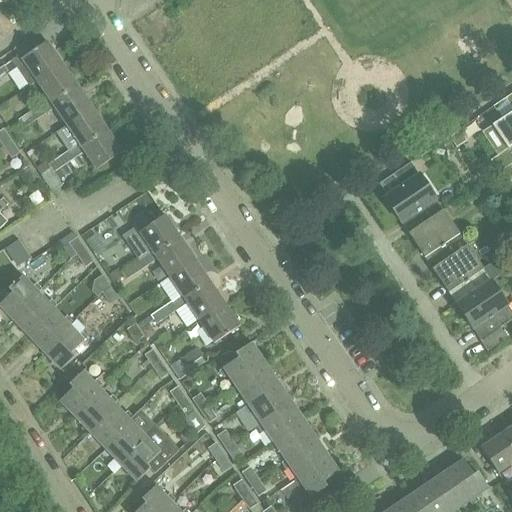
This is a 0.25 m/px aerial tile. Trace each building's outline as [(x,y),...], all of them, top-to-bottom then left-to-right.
[(262,0),(231,0),(244,20),(267,6),(262,0)] [(37,81),(62,64),(47,42),(22,59),(19,56),(12,61),(29,87),(37,81)] [(40,118),(55,107),(52,103),(77,86),(62,64),(37,81),(49,99),(34,110),(40,118)] [(0,68),(0,80),(9,74),(4,66),(0,68)] [(52,103),(55,107),(67,125),(92,108),(77,86),(52,103)] [(69,150),(64,154),(69,162),(77,156),(84,151),(82,147),(107,130),(92,108),(67,125),(57,132),(69,150)] [(24,129),(40,118),(34,110),(18,120),(24,129)] [(500,154),(508,167),(511,163),(511,112),(492,126),(507,149),(500,154)] [(0,131),(0,142),(4,148),(12,142),(4,129),(0,131)] [(82,147),(84,151),(85,152),(97,170),(122,153),(107,130),(82,147)] [(460,131),(450,138),(453,143),(456,148),(466,141),(463,136),(460,131)] [(4,148),(11,159),(20,153),(12,142),(4,148)] [(41,176),(53,194),(63,186),(60,182),(84,165),(77,156),(69,162),(64,154),(48,165),(51,169),(41,176)] [(417,212),(424,223),(443,210),(435,198),(431,201),(416,178),(420,176),(411,163),(379,184),(387,197),(384,199),(385,200),(388,197),(403,219),(400,222),(400,223),(417,212)] [(20,172),(32,190),(40,184),(29,166),(20,172)] [(441,247),(448,258),(467,246),(459,234),(455,236),(440,214),(444,211),(443,210),(424,223),(408,234),(409,235),(412,233),(427,255),(424,257),(424,258),(441,247)] [(139,233),(152,251),(138,260),(135,262),(141,271),(156,260),(154,257),(180,239),(165,216),(146,229),(139,233)] [(139,233),(146,229),(140,221),(134,225),(139,233)] [(69,244),(85,268),(93,262),(77,238),(69,244)] [(170,278),(195,261),(180,239),(154,257),(156,260),(157,260),(170,278)] [(465,283),(472,294),(491,281),(483,269),(479,272),(464,249),(468,247),(467,246),(448,258),(432,270),(436,268),(451,290),(448,293),(448,294),(465,283)] [(181,295),(165,306),(165,307),(170,315),(186,304),(183,301),(210,283),(195,261),(170,278),(181,295)] [(126,280),(141,271),(135,262),(121,272),(123,276),(126,280)] [(114,282),(123,276),(121,272),(119,269),(109,275),(114,282)] [(102,293),(110,287),(102,275),(94,281),(91,291),(97,297),(102,293)] [(0,304),(0,307),(15,322),(28,310),(24,306),(38,293),(42,289),(36,284),(33,287),(22,276),(8,290),(12,293),(0,304)] [(491,281),(472,294),(456,305),(456,306),(465,300),(472,311),(464,317),(472,329),(480,323),(488,335),(480,340),(480,341),(511,320),(511,312),(507,304),(503,307),(488,285),(492,282),(491,281)] [(187,304),(199,322),(225,305),(210,283),(183,301),(186,304),(187,304)] [(102,293),(110,305),(118,299),(110,287),(102,293)] [(15,322),(30,338),(43,326),(40,322),(53,309),(57,306),(52,300),(48,303),(38,293),(24,306),(28,310),(15,322)] [(199,322),(214,344),(239,327),(225,305),(199,322)] [(165,307),(165,306),(151,316),(156,324),(170,315),(165,307)] [(45,354),(58,342),(55,338),(68,325),(69,325),(72,322),(66,316),(63,319),(53,309),(40,322),(43,326),(30,338),(45,354)] [(127,330),(135,342),(144,337),(139,330),(135,324),(127,330)] [(139,330),(144,337),(146,339),(149,324),(139,330)] [(45,354),(61,371),(74,358),(71,354),(84,341),(88,338),(82,332),(78,335),(69,325),(68,325),(55,338),(58,342),(45,354)] [(252,377),(266,367),(251,343),(235,354),(238,359),(219,371),(223,378),(227,375),(235,388),(252,377)] [(144,356),(152,368),(161,362),(153,349),(144,356)] [(186,369),(189,374),(205,363),(196,349),(180,360),(186,369)] [(152,368),(161,380),(169,374),(161,362),(152,368)] [(261,391),(276,381),(266,367),(252,377),(235,388),(232,390),(236,396),(240,394),(248,405),(263,395),(261,391)] [(59,402),(75,418),(89,405),(85,401),(98,388),(102,385),(97,380),(93,383),(82,372),(68,385),(72,389),(59,402)] [(97,380),(102,385),(109,379),(103,373),(97,380)] [(282,390),(276,381),(261,391),(263,395),(248,406),(237,413),(249,430),(256,426),(276,414),(273,410),(288,399),(282,390)] [(178,387),(169,393),(177,405),(178,405),(186,399),(178,387)] [(75,418),(90,434),(104,421),(100,417),(114,404),(118,401),(113,395),(108,399),(98,388),(85,401),(89,405),(75,418)] [(200,394),(192,400),(200,412),(208,406),(200,394)] [(178,406),(170,413),(174,419),(183,412),(186,417),(194,411),(186,399),(178,405),(178,406)] [(301,417),(288,399),(273,410),(276,414),(256,426),(260,432),(264,430),(272,442),(288,432),(286,427),(301,417)] [(90,434),(105,450),(119,437),(115,433),(129,420),(133,417),(128,411),(124,415),(114,404),(100,417),(104,421),(90,434)] [(208,406),(200,412),(208,424),(217,418),(208,406)] [(105,450),(121,466),(134,453),(130,449),(144,436),(154,427),(139,411),(133,417),(129,420),(115,433),(119,437),(105,450)] [(313,436),(301,417),(286,427),(288,432),(272,442),(268,445),(273,452),(277,449),(285,461),(300,451),(297,447),(313,436)] [(121,466),(136,482),(147,472),(151,477),(178,452),(154,427),(144,436),(130,449),(134,453),(121,466)] [(511,427),(502,434),(511,448),(511,427)] [(217,437),(225,448),(233,443),(225,430),(217,437)] [(511,464),(511,448),(502,434),(480,448),(497,474),(511,464)] [(310,465),(325,454),(313,436),(297,447),(300,451),(285,461),(281,463),(285,470),(289,467),(297,479),(313,470),(310,465)] [(216,443),(208,449),(216,461),(224,455),(216,443)] [(225,448),(233,461),(241,455),(233,443),(225,448)] [(313,470),(297,479),(294,481),(298,488),(302,486),(314,503),(330,492),(323,483),(338,473),(325,454),(310,465),(313,470)] [(216,461),(224,473),(232,467),(224,455),(216,461)] [(463,460),(448,471),(469,502),(467,503),(470,507),(478,502),(475,498),(488,488),(477,472),(473,475),(463,460)] [(250,468),(242,473),(250,485),(258,480),(250,468)] [(469,502),(448,471),(426,485),(436,501),(440,498),(449,511),(457,511),(456,510),(467,503),(469,502)] [(233,486),(241,498),(249,492),(242,480),(233,486)] [(258,480),(250,485),(258,497),(266,491),(258,480)] [(426,485),(407,498),(416,511),(419,511),(422,510),(423,511),(449,511),(440,498),(436,501),(426,485)] [(135,511),(162,511),(171,503),(175,500),(169,494),(165,497),(155,486),(141,500),(145,503),(135,511)] [(241,498),(247,507),(249,510),(257,504),(249,492),(241,498)] [(419,511),(416,511),(407,498),(389,510),(390,511),(423,511),(422,510),(419,511)] [(240,499),(226,511),(241,511),(247,507),(240,499)] [(162,511),(187,511),(185,510),(182,511),(179,511),(171,503),(162,511)]
